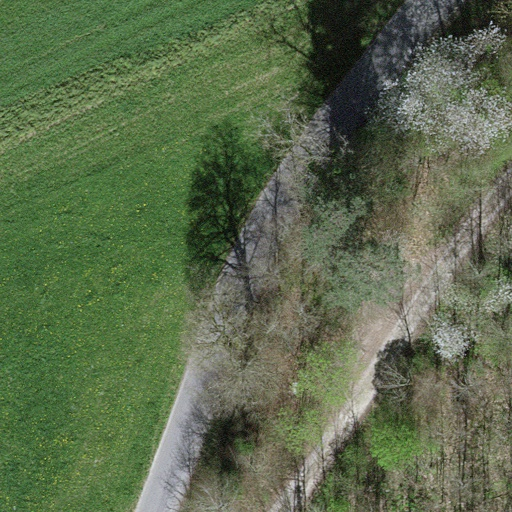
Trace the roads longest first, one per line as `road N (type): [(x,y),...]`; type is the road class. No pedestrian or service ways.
road 1 (unclassified): [(435,0),(283,194),(227,314),(158,511)]
road 2 (track): [(511,178),(282,511)]
